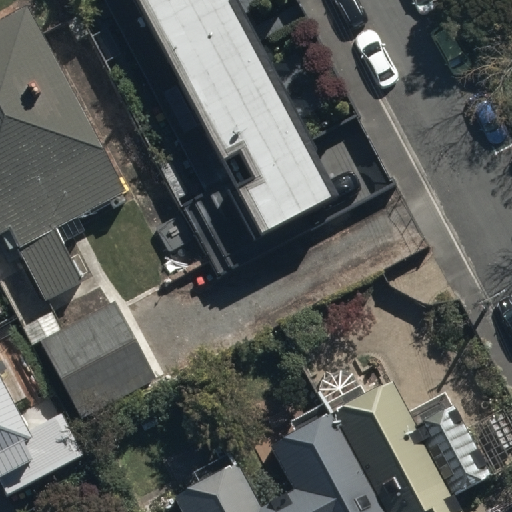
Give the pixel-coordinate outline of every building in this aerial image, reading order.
[(224,0),(127,0),(252,237),(259,250),(334,211),(224,0)] [(124,195),(26,11),(0,24),(0,238),(8,234),(45,304),(84,283),(56,231),(124,195)] [(41,341),(78,412),(157,371),(119,299),(41,341)] [(168,500),(174,511),(464,511),(454,492),(490,473),(456,410),(420,430),(394,381),(268,449),(292,494),(261,510),(236,464),(168,500)] [(0,504),(0,505),(79,465),(58,423),(24,440),(0,392),(0,504)]
